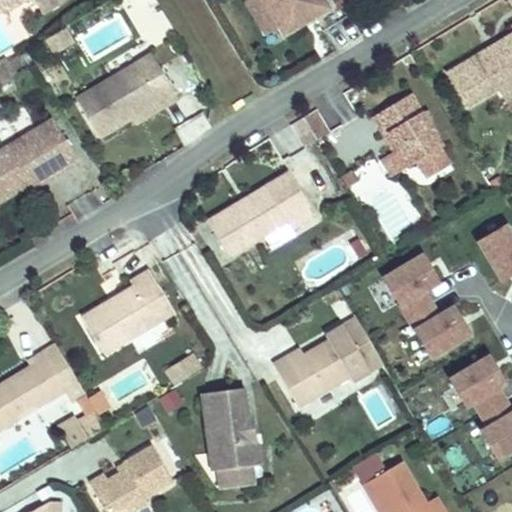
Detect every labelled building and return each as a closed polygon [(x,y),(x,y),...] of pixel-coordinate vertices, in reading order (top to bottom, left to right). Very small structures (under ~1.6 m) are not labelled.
[(0,0),(0,9),(15,0),(38,0),(0,0)] [(38,0),(45,11),(62,0),(38,0)] [(324,0),(262,0),(285,37),(300,27),(301,18),(312,12),(316,17),(330,9),(324,0)] [(7,14),(15,33),(30,26),(21,8),(7,14)] [(478,50),(442,73),(462,105),(493,85),(497,92),(511,82),(511,20),(505,25),(508,31),(491,41),(495,46),(481,55),(478,50)] [(76,42),(67,27),(48,38),(58,54),(76,42)] [(13,60),(0,67),(0,90),(15,82),(11,76),(20,70),(13,60)] [(72,105),(95,142),(159,103),(163,109),(180,99),(161,68),(145,78),(136,66),(72,105)] [(511,82),(497,92),(503,100),(511,93),(511,82)] [(405,92),(366,116),(379,137),(384,133),(406,167),(410,164),(433,149),(438,146),(405,92)] [(329,133),(316,111),(305,119),(318,140),(329,133)] [(318,140),(305,119),(292,126),(305,148),(318,140)] [(51,122),(0,153),(0,202),(46,174),(51,181),(78,164),(51,122)] [(433,149),(410,164),(418,177),(441,163),(433,149)] [(297,201),(286,184),(263,198),(273,215),(297,201)] [(263,198),(205,232),(225,265),(282,231),(289,241),(312,226),(297,201),(273,215),(263,198)] [(499,279),(511,270),(511,237),(510,239),(502,226),(477,242),(499,279)] [(428,356),(465,334),(449,308),(435,316),(419,291),(433,282),(418,257),(381,279),(428,356)] [(132,293),(81,325),(103,359),(172,316),(147,276),(129,287),(132,293)] [(322,347),(271,379),(291,411),(342,380),(346,387),(380,366),(354,324),(321,344),(322,347)] [(163,374),(177,389),(203,367),(189,351),(163,374)] [(27,373),(0,390),(0,438),(0,439),(65,398),(72,408),(83,401),(53,352),(25,369),(27,373)] [(479,415),(502,400),(494,388),(501,383),(486,358),(449,380),(465,406),(471,402),(479,415)] [(242,387),(199,393),(211,470),(261,463),(258,442),(254,442),(250,410),(246,411),(242,387)] [(165,414),(184,406),(178,391),(159,398),(165,414)] [(496,457),(511,447),(511,411),(510,413),(502,400),(479,415),(487,427),(480,431),(496,457)] [(73,423),(55,434),(68,454),(85,444),(73,423)] [(143,501),(171,484),(150,450),(121,467),(125,473),(117,478),(106,485),(102,479),(88,488),(102,511),(139,511),(147,507),(143,501)] [(397,459),(360,481),(378,511),(429,511),(423,501),(397,459)] [(121,467),(114,472),(117,478),(125,473),(121,467)] [(443,511),(433,495),(423,501),(429,511),(443,511)]
